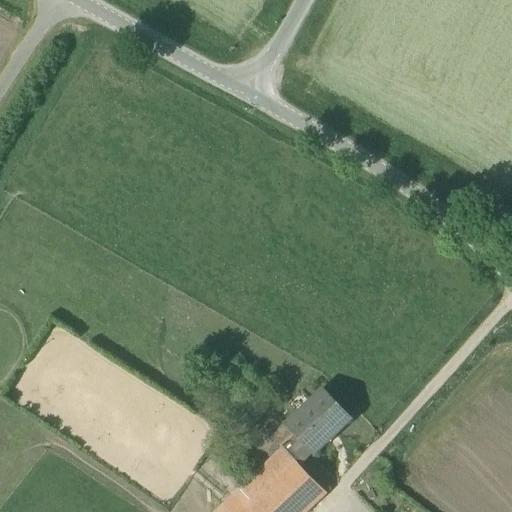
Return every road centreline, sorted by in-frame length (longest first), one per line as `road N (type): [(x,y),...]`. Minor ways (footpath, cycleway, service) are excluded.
road 1 (residential): [(252,100),(422,203),(511,278)]
road 2 (residential): [(70,0),(252,100)]
